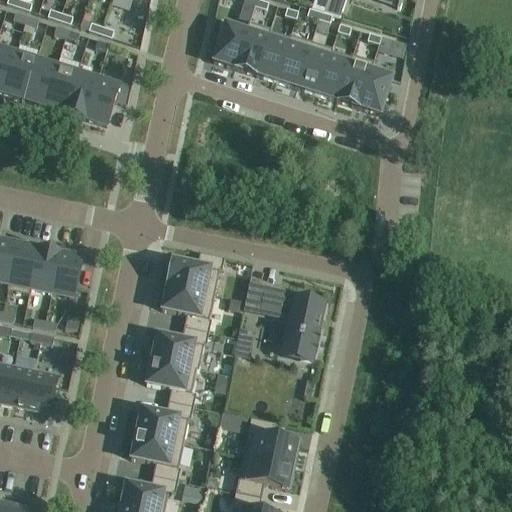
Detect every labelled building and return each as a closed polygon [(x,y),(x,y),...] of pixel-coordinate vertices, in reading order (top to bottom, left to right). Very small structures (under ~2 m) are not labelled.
[(9,0),(6,8),(18,12),(20,4),(9,0)] [(246,0),(245,0),(243,9),(254,12),(257,3),(246,0)] [(329,0),(324,17),(339,22),(346,0),(329,0)] [(257,3),(254,12),(266,15),(268,7),(257,3)] [(20,4),(18,12),(29,15),(32,8),(20,4)] [(287,12),(284,21),(296,24),(298,16),(297,15),(287,12)] [(309,13),(307,21),(318,25),(321,16),(309,13)] [(50,14),(47,21),(59,25),(61,18),(50,14)] [(321,16),(318,25),(329,29),(332,20),(321,16)] [(15,17),(12,25),(24,29),(27,21),(15,17)] [(61,18),(59,25),(70,29),(73,21),(61,18)] [(27,21),(24,29),(36,33),(38,25),(27,21)] [(218,51),(213,65),(228,70),(227,70),(229,71),(229,70),(233,71),(233,72),(235,73),(250,26),(248,26),(246,35),(225,29),(220,43),(219,45),(220,45),(219,49),(218,49),(218,51)] [(250,26),(235,73),(237,73),(241,74),(241,75),(242,75),(255,79),(270,33),(250,26)] [(91,27),(88,35),(100,39),(102,31),(91,27)] [(340,28),(337,37),(348,40),(351,32),(340,28)] [(56,31),(54,39),(65,42),(68,34),(56,31)] [(102,31),(100,39),(111,42),(114,35),(102,31)] [(270,33),(255,79),(256,79),(257,80),(258,79),(262,80),(261,81),(263,82),(263,81),(276,85),(291,39),(290,39),(289,41),(270,35),(271,33),(270,33)] [(68,34),(65,42),(77,46),(79,38),(68,34)] [(369,37),(367,45),(378,48),(381,41),(369,37)] [(291,39),(276,85),(289,90),(291,90),(295,91),(295,92),(296,92),(311,46),(291,39)] [(378,48),(377,53),(402,61),(406,48),(381,41),(378,48)] [(97,44),(95,52),(106,56),(109,48),(97,44)] [(311,46),(296,92),(298,93),(299,92),(303,93),(302,94),(304,95),(304,94),(317,98),(332,52),(311,46)] [(0,49),(0,91),(3,93),(16,55),(0,49)] [(16,55),(3,93),(24,99),(37,59),(16,52),(16,55)] [(332,52),(317,98),(330,103),(332,103),(336,104),(336,105),(338,105),(353,59),(351,59),(351,61),(332,55),(333,53),(332,52)] [(24,99),(23,104),(45,111),(47,106),(59,68),(59,66),(37,59),(24,99)] [(353,59),(338,105),(351,109),(352,110),(353,109),(357,111),(356,111),(358,112),(373,65),(353,59)] [(373,65),(358,112),(360,112),(364,113),(364,114),(366,114),(380,118),(385,103),(385,104),(386,102),(385,102),(386,98),(387,98),(387,96),(393,77),(372,70),(374,66),(373,65)] [(59,68),(47,106),(65,112),(77,74),(59,68)] [(65,112),(64,117),(85,124),(99,81),(77,74),(65,112)] [(99,81),(85,124),(107,131),(114,107),(120,88),(99,81)] [(120,88),(114,107),(127,111),(127,110),(130,96),(131,91),(120,88)] [(0,287),(8,289),(7,294),(8,294),(17,250),(0,246),(0,287)] [(17,250),(8,294),(30,298),(39,255),(17,250)] [(39,255),(30,298),(31,294),(51,298),(59,259),(39,255)] [(197,270),(219,275),(222,275),(224,262),(200,257),(197,270)] [(59,259),(51,298),(73,302),(82,263),(59,259)] [(167,288),(167,289),(214,299),(219,275),(197,270),(195,269),(196,269),(188,267),(188,268),(173,265),(173,264),(172,264),(172,265),(168,288),(167,288)] [(166,294),(162,314),(178,317),(177,318),(185,319),(187,319),(209,324),(214,299),(167,289),(167,292),(166,292),(166,294)] [(263,295),(259,314),(276,317),(290,320),(289,325),(289,326),(282,358),(297,361),(297,362),(312,365),(324,308),(302,303),(263,295)] [(3,316),(2,324),(13,327),(15,319),(3,316)] [(185,319),(182,331),(209,337),(211,324),(209,324),(187,319),(185,319)] [(34,323),(33,331),(44,333),(46,325),(34,323)] [(46,325),(44,333),(55,335),(57,328),(46,325)] [(0,330),(0,338),(10,341),(12,333),(0,330)] [(182,331),(179,344),(204,349),(206,350),(209,337),(182,331)] [(240,332),(237,348),(252,351),(255,336),(240,332)] [(31,337),(29,344),(41,347),(42,339),(31,337)] [(42,339),(41,347),(52,349),(54,341),(42,339)] [(150,360),(150,361),(150,363),(199,374),(204,349),(179,344),(178,344),(178,343),(171,342),(155,339),(151,360),(150,360)] [(149,368),(144,389),(160,392),(167,394),(168,394),(169,394),(169,393),(191,398),(196,374),(199,375),(199,374),(150,363),(149,366),(148,368),(149,368)] [(0,367),(0,407),(6,409),(14,371),(0,367)] [(14,371),(6,409),(27,413),(35,375),(14,371)] [(35,375),(27,413),(49,418),(57,380),(35,375)] [(169,394),(167,406),(193,411),(196,399),(191,398),(169,393),(169,394)] [(167,406),(164,418),(188,424),(191,424),(193,411),(167,406)] [(135,434),(134,436),(135,436),(134,438),(183,448),(188,424),(164,418),(164,419),(162,418),(155,416),(155,417),(139,413),(135,434)] [(223,418),(219,433),(230,435),(233,420),(223,418)] [(243,460),(292,471),(293,468),(295,468),(297,457),(295,456),(297,447),(274,442),(277,428),(250,423),(243,460)] [(133,442),(129,463),(145,466),(145,467),(152,468),(154,468),(154,467),(178,473),(183,448),(134,438),(134,441),(133,441),(133,442)] [(235,497),(261,503),(264,489),(288,494),(290,484),(291,485),(294,473),(292,473),(292,471),(243,460),(235,497)] [(154,468),(151,480),(178,486),(180,473),(178,473),(154,467),(154,468)] [(151,480),(148,493),(168,497),(175,498),(178,486),(151,480)] [(208,481),(206,492),(215,493),(217,483),(208,481)] [(119,508),(119,510),(118,511),(165,511),(168,497),(148,493),(147,493),(147,492),(140,491),(124,488),(120,508),(119,508)] [(196,491),(193,505),(201,507),(204,493),(196,491)] [(235,497),(231,511),(259,511),(261,503),(235,497)]
